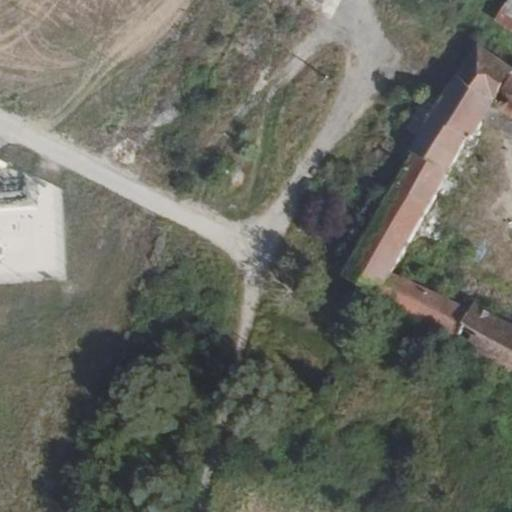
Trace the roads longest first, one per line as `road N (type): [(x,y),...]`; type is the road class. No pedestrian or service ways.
road 1 (unclassified): [(0,131),(265,264)]
road 2 (track): [(126,189),(222,0)]
